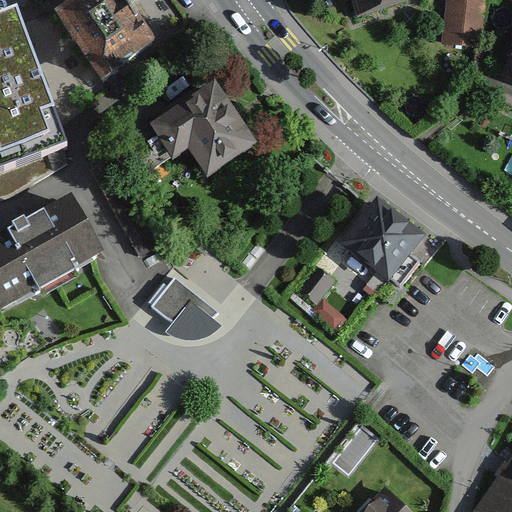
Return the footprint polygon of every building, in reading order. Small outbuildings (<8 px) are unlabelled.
[(102,81),(156,43),(126,0),(72,0),(54,13),(102,81)] [(350,0),(357,21),(414,3),(412,0),(350,0)] [(481,0),(446,0),(444,48),(480,50),(481,0)] [(0,172),(67,147),(16,10),(0,16),(0,172)] [(257,146),(214,83),(150,126),(174,161),(189,151),(208,179),(257,146)] [(123,180),(103,190),(140,259),(160,248),(123,180)] [(0,306),(2,310),(103,251),(71,197),(0,238),(0,306)] [(382,288),(415,244),(369,209),(336,253),(382,288)] [(326,268),(308,291),(322,301),(340,278),(326,268)] [(209,317),(167,283),(145,311),(165,327),(177,330),(189,329),(200,325),(209,317)] [(511,511),(511,458),(474,511),(511,511)] [(370,511),(393,511),(382,501),(370,511)]
